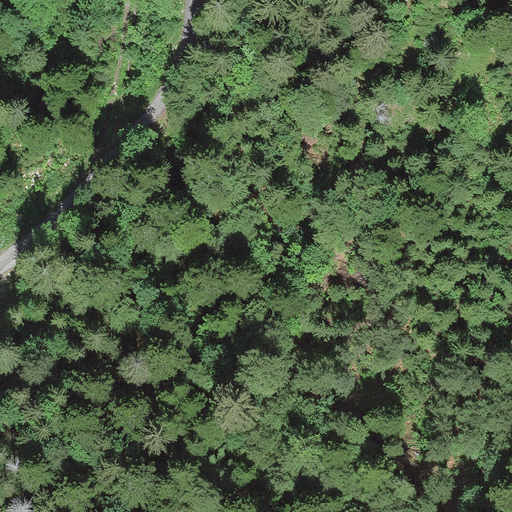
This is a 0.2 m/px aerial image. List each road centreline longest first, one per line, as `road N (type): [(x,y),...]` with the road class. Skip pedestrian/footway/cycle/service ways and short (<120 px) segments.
road 1 (track): [(1,256),(84,188),(154,96),(185,0)]
road 2 (track): [(129,0),(111,153)]
